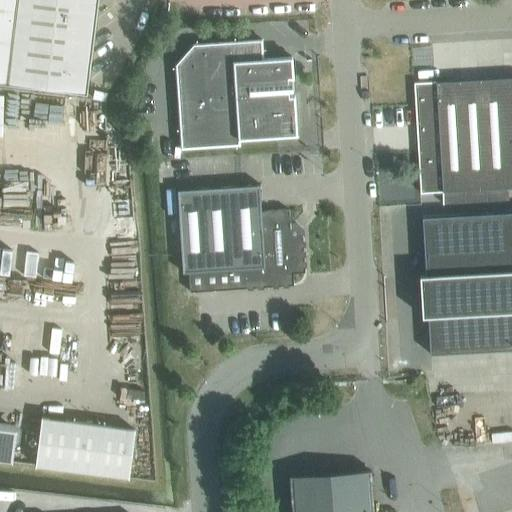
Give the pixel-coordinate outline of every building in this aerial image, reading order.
[(0,0),(0,79),(86,90),(96,0),(0,0)] [(180,148),(239,144),(239,138),(296,134),(291,56),(262,58),(261,39),(193,43),(175,64),(180,148)] [(442,191),(443,203),(511,198),(511,76),(435,81),(413,83),(416,127),(417,128),(419,128),(421,147),(418,147),(417,148),(420,192),(441,191),(442,191)] [(292,272),(304,271),(302,235),(299,235),(299,231),(293,226),(289,226),(288,209),(260,211),(259,184),(177,189),(182,271),(188,271),(189,291),(293,284),(292,272)] [(511,211),(421,217),(425,274),(419,275),(421,316),(427,315),(429,353),(511,348),(511,211)] [(39,262),(42,262),(42,276),(64,277),(64,254),(39,254),(39,262)] [(220,312),(202,312),(203,333),(220,333),(220,312)] [(42,416),(36,463),(128,476),(135,428),(42,416)] [(0,459),(9,460),(12,461),(16,429),(0,426),(0,459)] [(373,511),(370,469),(289,474),(291,511),(373,511)]
